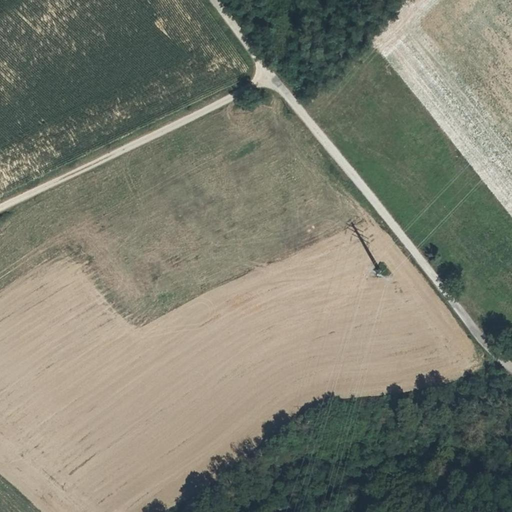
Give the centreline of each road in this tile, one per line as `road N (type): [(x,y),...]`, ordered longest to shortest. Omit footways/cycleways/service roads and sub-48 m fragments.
road 1 (track): [(511,361),(271,77)]
road 2 (track): [(271,77),(0,207)]
